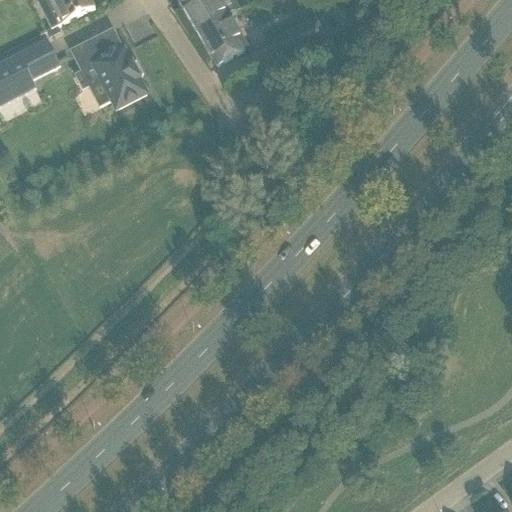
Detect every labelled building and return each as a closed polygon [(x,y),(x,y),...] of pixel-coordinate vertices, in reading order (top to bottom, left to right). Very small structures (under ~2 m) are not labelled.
[(48,0),(62,27),(93,12),(94,11),(88,0),(48,0)] [(197,35),(228,18),(218,0),(181,0),(178,2),(197,35)] [(217,69),(248,51),(228,18),(197,35),(217,69)] [(270,68),(325,43),(315,22),(260,47),(270,68)] [(47,43),(0,67),(0,109),(36,91),(32,83),(60,69),(47,43)] [(111,104),(115,113),(146,97),(123,52),(99,64),(89,44),(70,54),(81,75),(93,69),(100,83),(88,89),(99,110),(111,104)]
